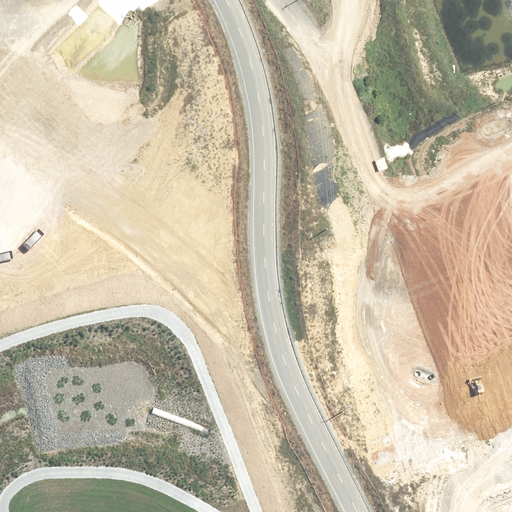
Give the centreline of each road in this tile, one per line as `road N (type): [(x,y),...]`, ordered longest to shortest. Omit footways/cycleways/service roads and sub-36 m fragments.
road 1 (tertiary): [(224,0),(259,92),(271,319),(358,511)]
road 2 (tertiary): [(511,112),(387,0)]
